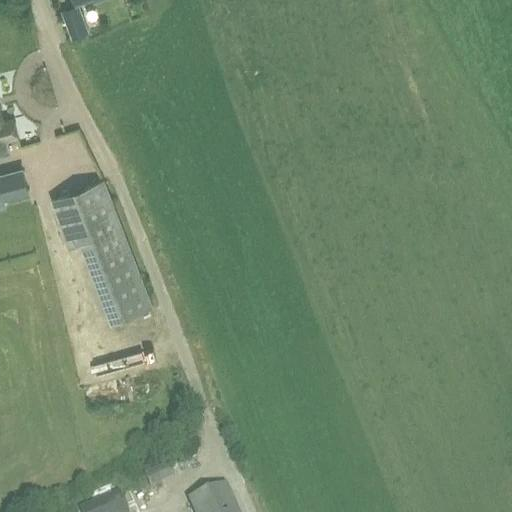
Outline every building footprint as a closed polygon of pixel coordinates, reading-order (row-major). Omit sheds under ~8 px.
[(73,37),(87,31),(77,5),(63,11),(73,37)] [(15,120),(8,122),(2,123),(0,114),(0,376),(72,359),(36,207),(30,209),(20,172),(0,176),(0,155),(10,154),(7,141),(19,138),(15,120)] [(152,308),(103,182),(51,202),(70,250),(84,244),(114,323),(152,308)] [(132,385),(96,392),(99,408),(134,402),(132,385)] [(150,490),(174,479),(166,460),(141,470),(150,490)] [(192,511),(236,511),(226,487),(189,503),(192,511)] [(125,511),(118,494),(83,509),(83,511),(125,511)]
